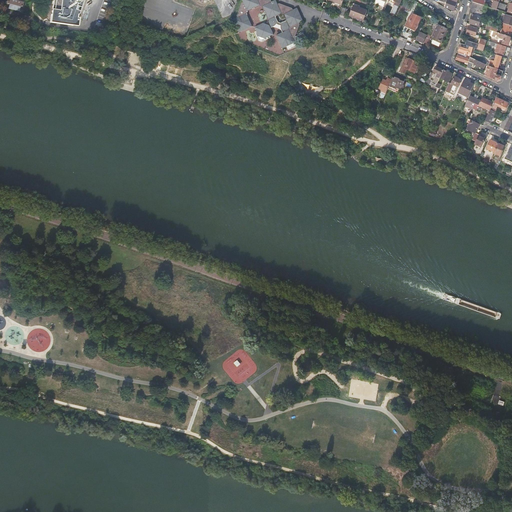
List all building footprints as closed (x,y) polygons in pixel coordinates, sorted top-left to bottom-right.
[(9,0),(8,2),(10,3),(9,8),(19,11),(21,6),(22,6),(23,0),(9,0)] [(82,0),(52,0),(49,22),(78,25),(78,17),(75,17),(76,13),(78,14),(82,0)] [(242,3),(238,14),(248,17),(246,15),(247,12),(260,7),(263,8),(264,9),(266,0),(242,0),(244,3),(242,3)] [(295,34),(296,34),(300,25),(299,23),(303,21),(297,8),(293,10),(292,8),(280,4),(278,5),(276,0),(271,3),(270,1),(268,0),(266,0),(264,9),(269,20),(281,14),(285,15),(291,27),(289,30),(287,31),(293,33),(295,34)] [(392,13),(395,14),(401,0),(390,0),(390,2),(395,4),(392,13)] [(454,10),(457,2),(451,0),(443,0),(445,1),(445,0),(447,1),(445,7),(454,10)] [(494,8),(497,9),(499,2),(499,0),(493,0),(494,1),(492,6),(486,4),(486,6),(494,8)] [(473,2),(470,12),(475,14),(477,9),(478,4),(473,2)] [(497,9),(501,10),(505,11),(507,5),(499,2),(497,9)] [(478,4),(477,9),(485,11),(492,14),(494,8),(486,6),(485,6),(478,4)] [(354,5),(350,15),(364,20),(368,10),(354,5)] [(341,6),(339,14),(345,16),(348,9),(341,6)] [(248,17),(238,14),(237,16),(238,18),(234,20),(240,32),(250,27),(254,29),(255,32),(258,38),(259,40),(263,42),(265,40),(265,41),(270,38),(274,36),(277,37),(282,48),(295,42),(293,38),(295,37),(296,34),(295,34),(293,33),(287,31),(279,35),(273,33),(270,26),(264,24),(258,27),(252,25),(249,20),(248,17)] [(413,14),(408,25),(416,29),(421,18),(413,14)] [(472,15),(470,23),(479,26),(479,25),(480,22),(482,18),(472,15)] [(511,25),(504,23),(503,23),(502,25),(503,26),(504,25),(505,25),(504,27),(502,26),(501,30),(503,31),(502,34),(505,35),(509,36),(511,27),(511,25)] [(431,38),(433,39),(441,43),(442,39),(443,36),(444,36),(447,28),(438,24),(431,38)] [(467,34),(479,37),(479,35),(476,34),(478,28),(470,26),(467,34)] [(490,30),(489,33),(500,36),(499,37),(504,39),(503,43),(508,45),(511,37),(509,36),(505,35),(502,34),(498,32),(490,30)] [(419,32),(415,39),(422,42),(426,35),(419,32)] [(473,47),(475,48),(484,51),(486,43),(487,40),(481,38),(480,44),(466,40),(465,45),(470,46),(473,47)] [(505,50),(510,51),(511,48),(499,44),(496,43),(496,45),(498,45),(496,52),(498,53),(500,53),(504,55),(505,50)] [(467,55),(470,56),(471,55),(473,47),(470,46),(469,49),(460,47),(459,51),(468,54),(467,55)] [(468,63),(469,61),(470,59),(470,57),(470,56),(467,55),(459,53),(458,55),(456,59),(468,63)] [(498,69),(503,71),(505,67),(499,65),(502,56),(496,55),(495,58),(495,60),(491,59),(490,62),(489,65),(498,69)] [(472,63),(484,68),(485,66),(486,64),(483,63),(472,58),(470,57),(470,59),(469,61),(472,63)] [(410,58),(406,68),(415,72),(419,62),(410,58)] [(489,65),(486,75),(494,80),(497,81),(501,80),(503,71),(498,69),(489,65)] [(433,81),(437,83),(440,77),(444,70),(436,66),(433,72),(437,74),(433,81)] [(447,71),(444,69),(444,70),(440,77),(449,82),(453,74),(449,72),(450,71),(447,69),(447,71)] [(399,93),(405,78),(396,74),(395,77),(394,76),(388,88),(399,93)] [(446,91),(444,95),(449,97),(451,94),(454,95),(461,80),(459,80),(460,78),(455,76),(453,81),(451,80),(446,91)] [(384,99),(392,79),(388,77),(387,80),(383,78),(379,87),(382,89),(379,97),(384,99)] [(464,80),(458,92),(468,97),(474,84),(464,80)] [(468,99),(475,103),(479,105),(481,101),(477,99),(473,97),(470,95),(468,99)] [(492,106),(491,109),(495,111),(496,108),(497,109),(498,106),(506,109),(509,103),(497,97),(494,103),(492,106)] [(490,110),(491,109),(492,106),(494,103),(482,98),(481,101),(479,105),(490,110)] [(466,104),(465,106),(472,109),(475,103),(468,99),(466,104)] [(495,111),(491,109),(490,110),(485,120),(490,123),(491,120),(494,116),(496,111),(495,111)] [(504,129),(510,118),(505,116),(500,127),(504,129)] [(470,123),(467,129),(475,132),(480,123),(475,122),(471,120),(468,118),(467,121),(470,123)] [(476,141),(475,143),(482,146),(486,137),(479,134),(476,141)] [(493,152),(494,152),(498,143),(498,142),(491,139),(487,148),(494,151),(493,152)] [(498,143),(494,152),(500,155),(504,145),(498,143)]
